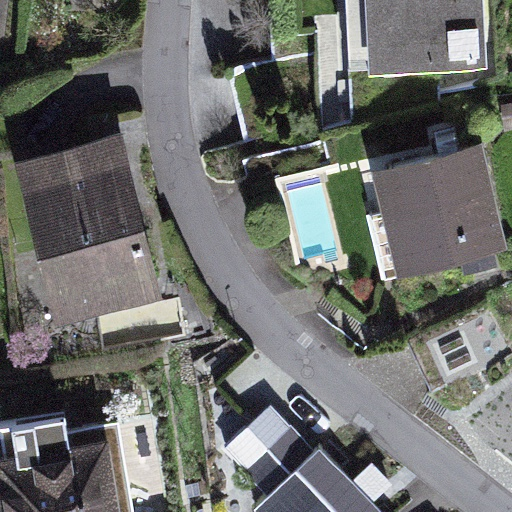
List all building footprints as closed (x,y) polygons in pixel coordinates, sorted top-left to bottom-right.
[(492,0),(358,0),(367,84),(499,72),(492,0)] [(120,145),(19,168),(54,323),(155,301),(120,145)] [(485,155),(375,179),(399,284),(509,259),(485,155)] [(242,459),(286,418),(266,396),(221,436),(242,459)] [(266,487),(312,445),(286,418),(242,459),(266,487)] [(152,511),(137,425),(0,449),(0,482),(5,511),(152,511)] [(266,487),(255,500),(265,511),(383,511),(321,437),(312,445),(266,487)]
